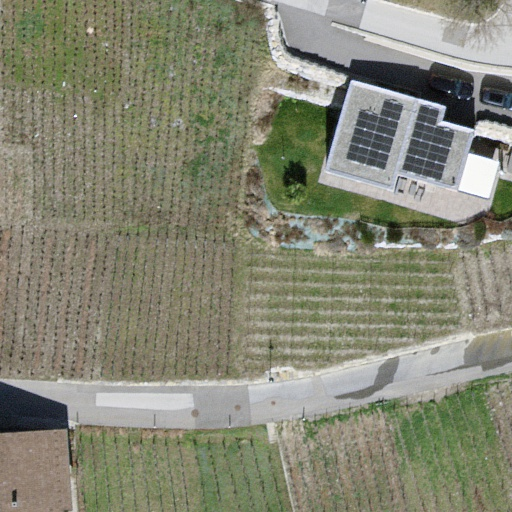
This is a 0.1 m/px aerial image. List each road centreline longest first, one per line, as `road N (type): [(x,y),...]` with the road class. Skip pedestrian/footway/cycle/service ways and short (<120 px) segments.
road 1 (residential): [(511,361),(242,420),(0,410)]
road 2 (residential): [(303,0),(420,35),(511,48)]
